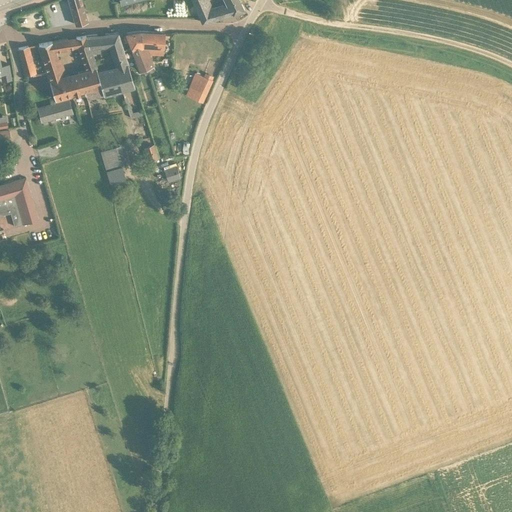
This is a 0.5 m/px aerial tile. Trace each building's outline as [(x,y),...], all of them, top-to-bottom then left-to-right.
[(76,24),(76,25),(87,22),(80,0),(69,0),(76,24)] [(239,0),(192,0),(202,21),(202,22),(244,10),(239,0)] [(141,41),(142,32),(139,32),(127,34),(143,76),(154,72),(144,45),(141,41)] [(164,33),(142,32),(141,41),(144,45),(163,46),(164,33)] [(114,66),(121,91),(135,88),(118,33),(101,35),(104,49),(108,48),(114,66)] [(87,36),(91,50),(99,49),(104,49),(101,35),(87,36)] [(38,44),(50,80),(49,80),(55,100),(56,100),(85,92),(101,87),(97,71),(98,70),(92,54),(91,50),(87,36),(85,36),(67,39),(38,44)] [(35,74),(28,46),(18,48),(25,76),(35,74)] [(0,73),(1,73),(2,80),(11,79),(8,64),(0,66),(0,65),(0,73)] [(87,99),(121,91),(114,66),(98,70),(97,71),(101,87),(85,92),(87,99)] [(190,87),(206,94),(212,80),(195,73),(190,87)] [(127,96),(123,98),(130,119),(142,116),(141,112),(132,113),(127,96)] [(71,98),(38,106),(42,122),(75,114),(71,98)] [(0,131),(0,148),(11,147),(8,130),(0,131)] [(149,163),(159,160),(154,144),(144,147),(149,163)] [(105,170),(111,189),(127,184),(121,166),(105,170)] [(168,182),(180,178),(176,166),(164,170),(168,182)] [(0,216),(10,214),(13,227),(38,220),(25,178),(0,185),(0,216)]
